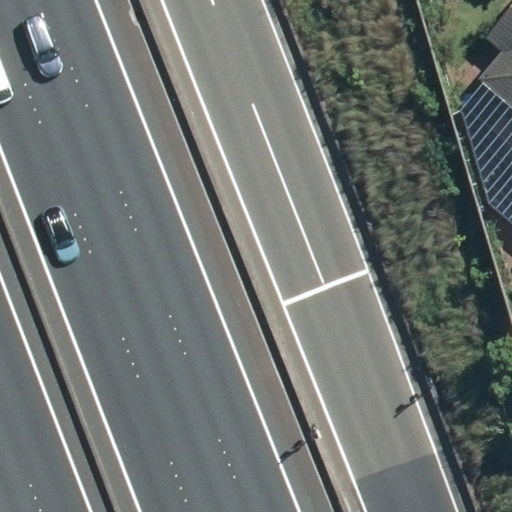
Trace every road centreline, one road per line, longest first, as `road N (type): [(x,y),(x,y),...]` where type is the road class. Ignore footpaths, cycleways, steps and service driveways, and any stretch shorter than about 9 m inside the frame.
road 1 (motorway): [(214,0),(418,511)]
road 2 (motorway): [(0,8),(194,511)]
